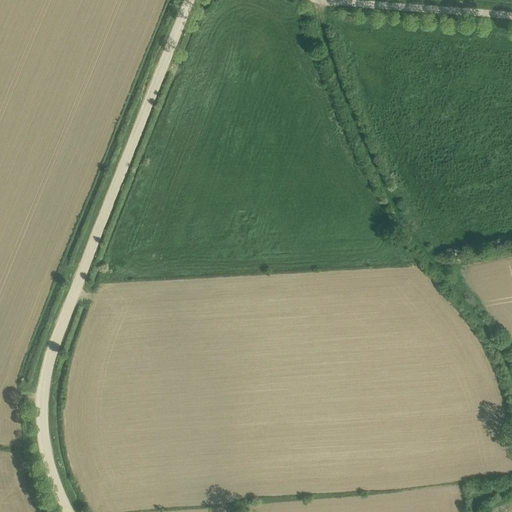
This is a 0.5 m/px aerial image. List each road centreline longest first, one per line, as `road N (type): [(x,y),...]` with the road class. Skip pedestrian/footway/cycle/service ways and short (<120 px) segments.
road 1 (unclassified): [(82,511),(55,439),(61,344),(190,0)]
road 2 (track): [(320,0),(321,24),(403,218),(506,351),(511,373)]
road 3 (unclassified): [(511,17),(338,0)]
